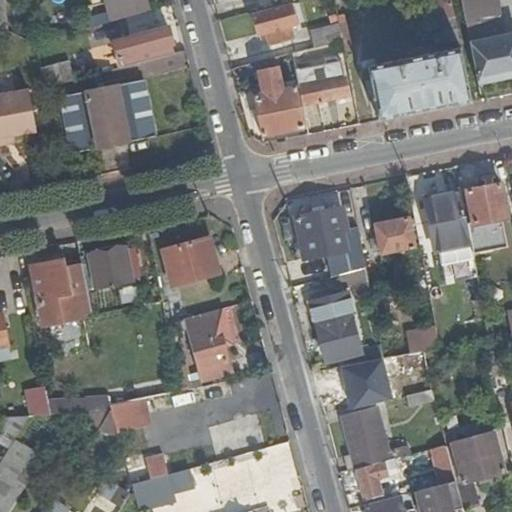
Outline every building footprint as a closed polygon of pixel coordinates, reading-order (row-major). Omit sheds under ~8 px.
[(87,28),(148,11),(144,0),(104,0),(108,11),(85,18),(87,28)] [(427,9),(429,18),(451,13),(448,0),(420,0),(423,10),(427,9)] [(472,0),(459,0),(463,17),(476,14),(472,0)] [(291,24),(286,7),(250,17),(255,34),(264,33),(267,44),(289,38),(286,25),(291,24)] [(334,16),(336,27),(339,41),(339,44),(347,42),(342,15),(334,16)] [(440,22),(443,33),(454,31),(452,19),(440,22)] [(120,67),(175,53),(173,44),(174,43),(170,27),(113,43),(120,67)] [(336,27),(309,34),(312,48),(339,41),(336,27)] [(511,38),(469,47),(476,82),(510,75),(508,68),(511,67),(511,38)] [(408,58),(366,67),(376,122),(469,103),(458,49),(426,55),(425,46),(419,47),(421,56),(416,57),(414,49),(407,51),(408,58)] [(39,70),(44,90),(72,81),(67,62),(39,70)] [(338,63),(292,72),(300,107),(346,98),(338,63)] [(253,89),(254,95),(252,96),(261,136),(303,128),(294,87),(280,89),(275,68),(258,72),(261,87),(253,89)] [(143,81),(60,97),(71,154),(155,136),(143,81)] [(0,95),(0,145),(2,145),(1,138),(38,130),(29,90),(0,95)] [(504,218),(505,224),(511,222),(511,214),(507,190),(499,192),(498,185),(464,192),(471,226),(504,218)] [(421,200),(431,249),(468,241),(457,193),(421,200)] [(293,217),(302,259),(343,250),(335,208),(293,217)] [(371,225),(372,233),(375,246),(377,255),(410,248),(404,218),(371,225)] [(221,274),(211,238),(164,251),(173,286),(221,274)] [(130,267),(129,260),(127,249),(89,256),(96,289),(133,282),(130,267)] [(31,267),(42,322),(81,315),(80,309),(90,307),(82,262),(71,265),(70,260),(31,267)] [(336,274),(340,287),(364,281),(361,266),(336,274)] [(349,316),(343,293),(306,302),(323,364),(358,354),(348,316),(349,316)] [(222,309),(183,320),(197,372),(199,382),(232,372),(222,339),(230,337),(222,309)] [(377,349),(364,352),(367,362),(379,360),(377,349)] [(389,358),(392,376),(423,370),(420,353),(389,358)] [(185,365),(174,368),(176,379),(179,393),(190,390),(187,375),(185,365)] [(197,372),(187,375),(190,390),(201,388),(199,382),(197,372)] [(176,379),(106,393),(107,395),(109,405),(129,402),(179,393),(176,379)] [(47,401),(44,389),(28,393),(31,416),(49,415),(47,401)] [(427,393),(403,399),(406,410),(430,404),(427,393)] [(107,395),(89,397),(89,412),(110,410),(109,405),(107,395)] [(89,397),(69,399),(70,413),(75,412),(89,412),(89,397)] [(69,399),(47,401),(49,415),(70,413),(69,399)] [(129,402),(109,405),(110,410),(114,425),(125,423),(123,416),(131,414),(129,402)] [(89,412),(75,412),(71,419),(95,435),(110,410),(89,412)] [(90,443),(119,442),(114,425),(110,410),(95,435),(90,443)] [(349,453),(341,455),(344,471),(394,459),(392,449),(383,451),(373,412),(340,420),(349,453)] [(133,421),(131,414),(123,416),(125,423),(133,421)] [(0,511),(3,511),(37,459),(12,443),(3,458),(0,462),(0,511)] [(452,454),(459,485),(452,487),(458,509),(471,506),(467,483),(500,475),(493,443),(452,454)] [(401,448),(392,449),(394,459),(403,457),(401,448)] [(441,449),(426,452),(434,488),(451,484),(443,455),(441,449)] [(386,463),(354,471),(362,505),(379,501),(375,479),(389,475),(386,463)] [(182,489),(178,473),(131,486),(132,490),(134,495),(138,511),(174,501),(171,492),(182,489)] [(413,493),(417,511),(447,511),(458,509),(452,487),(451,484),(434,488),(413,493)] [(64,511),(66,509),(54,501),(47,511),(64,511)] [(360,511),(408,511),(409,511),(402,511),(397,511),(395,501),(360,510),(360,511)]
